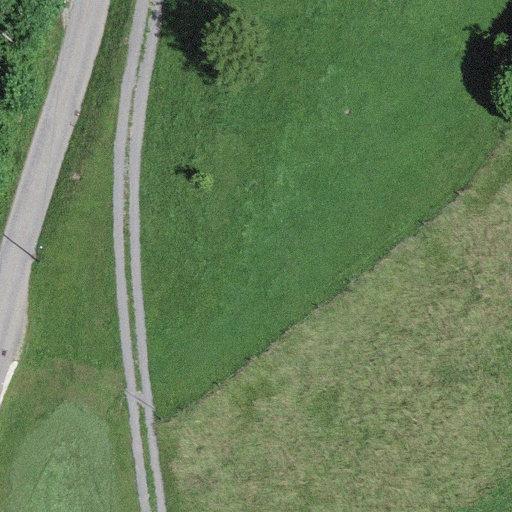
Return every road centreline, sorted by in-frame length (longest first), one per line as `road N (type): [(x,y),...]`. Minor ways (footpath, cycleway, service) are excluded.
road 1 (track): [(146,0),(123,202),(152,511)]
road 2 (unclassified): [(85,0),(0,306)]
